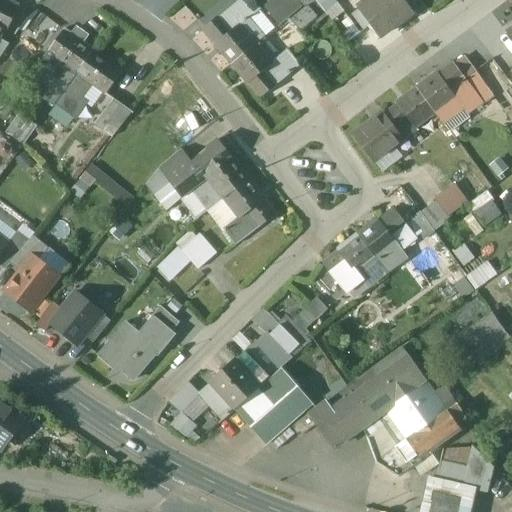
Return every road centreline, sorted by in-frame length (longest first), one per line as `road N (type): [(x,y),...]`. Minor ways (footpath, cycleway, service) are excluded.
road 1 (residential): [(118,430),(318,226)]
road 2 (residential): [(268,157),(174,41),(109,0)]
road 3 (residential): [(480,0),(315,124)]
road 4 (tertiary): [(118,430),(0,343)]
road 5 (residential): [(318,226),(364,193),(315,124)]
